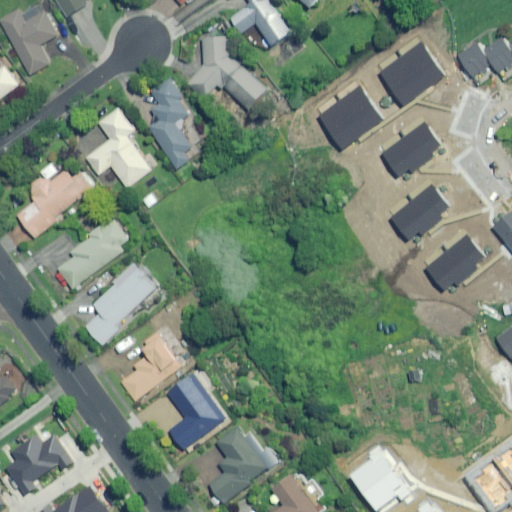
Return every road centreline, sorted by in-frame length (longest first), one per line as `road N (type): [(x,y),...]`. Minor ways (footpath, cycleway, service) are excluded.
road 1 (residential): [(170,511),(13,289)]
road 2 (residential): [(153,38),(0,147)]
